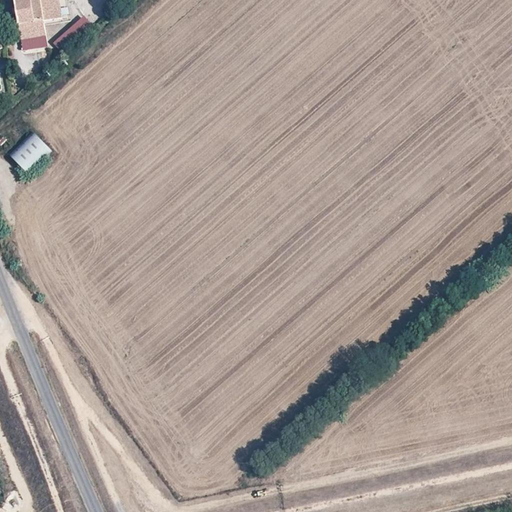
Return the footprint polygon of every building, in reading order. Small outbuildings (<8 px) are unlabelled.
[(15,0),(21,38),(46,34),(44,20),(41,0),(15,0)] [(60,0),(41,0),(44,20),(63,17),(60,0)] [(94,27),(85,16),(54,43),(63,54),(94,27)] [(46,34),(21,38),(23,50),(48,47),(46,34)] [(31,174),(54,148),(32,128),(9,153),(31,174)] [(0,358),(4,369),(9,367),(5,355),(0,356),(0,358)]
